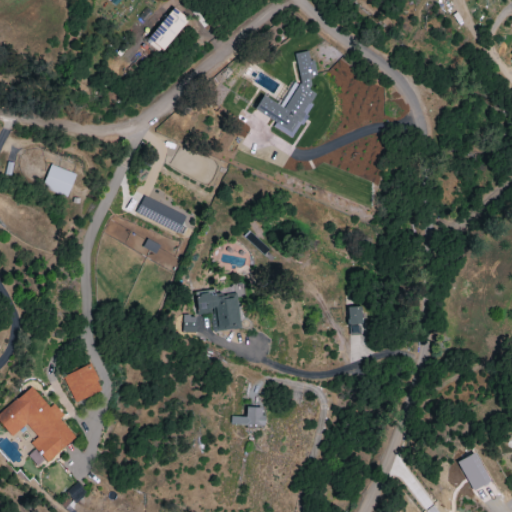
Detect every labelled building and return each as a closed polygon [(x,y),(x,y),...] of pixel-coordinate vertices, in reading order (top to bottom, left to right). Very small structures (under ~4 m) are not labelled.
[(186,19),(171,7),(145,40),(160,52),(186,19)] [(294,53),(299,85),(291,86),(282,103),(276,104),(260,96),(253,110),(273,121),(274,129),(292,138),(309,105),(309,103),(314,94),(310,92),(308,78),(315,76),(312,62),(308,59),(306,51),(294,53)] [(74,173),(48,166),(41,190),(67,197),(74,173)] [(185,216),(142,196),(134,213),(177,233),(185,216)] [(239,329),(236,297),(243,297),(242,284),(223,286),(224,293),(194,295),(196,312),(214,311),(215,331),(239,329)] [(360,324),(360,306),(345,307),(346,325),(360,324)] [(181,332),(194,333),(195,316),(181,316),(181,332)] [(348,325),(348,335),(358,335),(357,325),(348,325)] [(100,391),(89,364),(61,376),(73,402),(100,391)] [(0,412),(0,424),(10,437),(25,424),(37,437),(29,443),(34,449),(27,455),(36,466),(43,460),(46,462),(74,438),(58,419),(62,415),(53,404),(48,408),(30,386),(0,412)] [(229,416),(229,425),(261,426),(261,408),(245,407),(244,417),(229,416)] [(455,462),(471,491),(488,481),(472,452),(455,462)]
